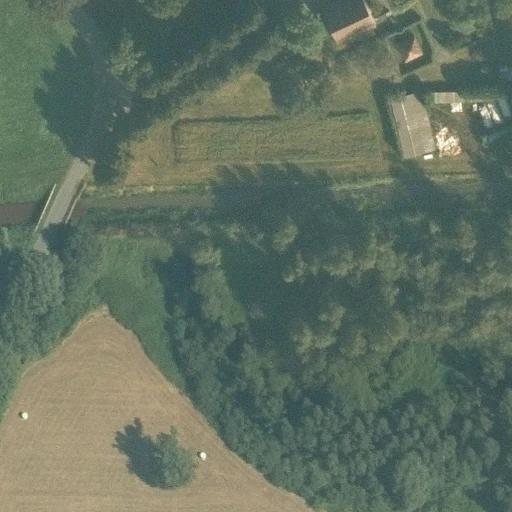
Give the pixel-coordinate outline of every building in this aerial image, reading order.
[(337,41),(374,24),(363,0),(335,0),(321,7),(337,41)] [(421,51),(412,33),(394,42),(402,60),(421,51)] [(511,69),(496,70),(496,83),(497,83),(511,82),(511,69)] [(426,101),(491,100),(491,89),(426,91),(426,101)] [(392,116),(426,118),(419,90),(388,98),(392,116)] [(392,116),(403,158),(433,150),(426,118),(392,116)] [(511,140),(511,125),(485,136),(490,149),(511,140)]
